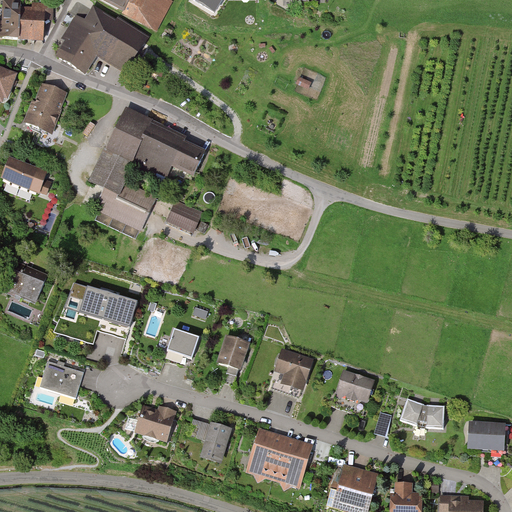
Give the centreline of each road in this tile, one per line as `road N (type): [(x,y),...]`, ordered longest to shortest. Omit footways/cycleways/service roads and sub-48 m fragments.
road 1 (residential): [(505,511),(478,481),(268,419),(122,388)]
road 2 (residential): [(0,51),(164,109),(294,177)]
road 3 (residential): [(235,511),(90,480),(0,482)]
road 4 (track): [(294,177),(384,211),(511,236)]
